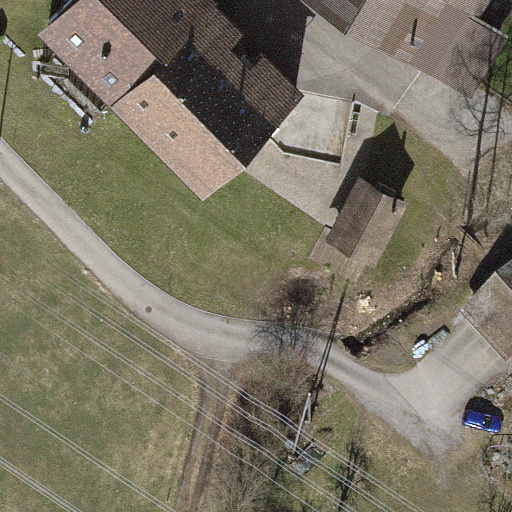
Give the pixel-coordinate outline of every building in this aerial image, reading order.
[(217,0),(69,0),(50,18),(207,186),(306,94),(217,0)] [(347,0),(437,56),(472,0),(347,0)] [(412,196),(364,173),(326,254),(373,277),(412,196)] [(272,281),(255,280),(252,311),(269,312),(272,281)] [(511,286),(467,333),(507,372),(511,366),(511,286)]
